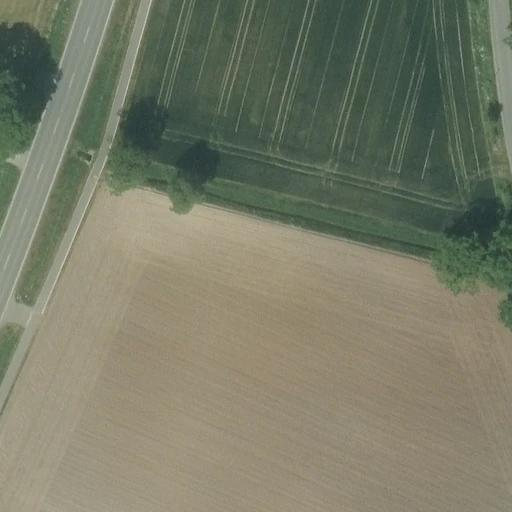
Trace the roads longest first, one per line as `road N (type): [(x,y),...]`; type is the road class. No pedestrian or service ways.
road 1 (primary): [(0,277),(96,0)]
road 2 (unclassified): [(494,0),(511,141)]
